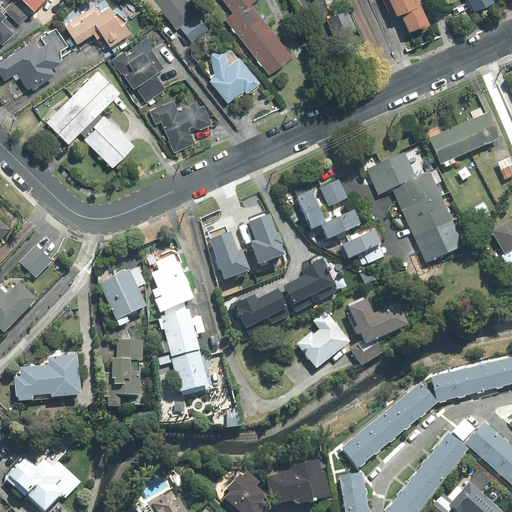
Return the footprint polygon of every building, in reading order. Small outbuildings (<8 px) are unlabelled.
[(40,0),(13,0),(28,13),(40,0)] [(128,35),(102,0),(83,0),(54,22),(72,47),(89,34),(103,53),(128,35)] [(138,10),(128,0),(125,0),(119,6),(130,18),(138,10)] [(202,30),(182,0),(143,0),(150,11),(158,5),(182,43),(202,30)] [(220,0),(231,13),(222,20),(267,74),(288,57),(245,5),(250,0),(220,0)] [(423,24),(413,0),(380,0),(388,18),(395,15),(402,32),(423,24)] [(487,0),(462,0),(469,12),(489,2),(487,0)] [(25,17),(10,2),(2,11),(16,25),(25,17)] [(29,42),(0,62),(0,78),(11,71),(25,91),(50,73),(47,69),(58,61),(45,42),(34,49),(29,42)] [(144,43),(111,62),(128,91),(131,89),(140,104),(162,91),(154,77),(161,73),(144,43)] [(253,82),(223,45),(202,63),(212,75),(205,81),(225,105),(253,82)] [(121,98),(97,71),(38,125),(62,150),(76,138),(105,170),(127,150),(98,119),(121,98)] [(175,100),(149,112),(155,124),(161,124),(175,155),(196,145),(190,132),(208,124),(196,99),(178,107),(175,100)] [(496,139),(486,114),(424,141),(435,165),(496,139)] [(460,248),(424,170),(411,176),(400,154),(361,172),(371,195),(388,188),(423,264),(460,248)] [(337,176),(289,196),(308,243),(318,239),(323,250),(334,246),(342,267),(357,261),(361,270),(385,261),(382,253),(378,255),(370,236),(344,246),(341,239),(359,232),(352,214),(340,219),(336,209),(348,204),(337,176)] [(511,207),(481,224),(500,258),(511,251),(511,207)] [(0,248),(17,229),(0,213),(0,248)] [(261,273),(247,242),(229,250),(232,258),(212,268),(223,290),(261,273)] [(55,261),(38,245),(20,262),(37,279),(55,261)] [(189,302),(170,257),(151,265),(154,274),(147,277),(157,301),(151,304),(156,315),(189,302)] [(144,289),(133,266),(109,278),(112,283),(95,291),(111,324),(139,311),(131,294),(144,289)] [(259,323),(282,313),(268,281),(250,290),(254,298),(231,308),(243,335),(261,327),(259,323)] [(8,296),(0,288),(0,332),(2,334),(39,299),(23,282),(8,296)] [(359,300),(341,308),(359,348),(405,328),(396,309),(368,320),(359,300)] [(347,342),(321,310),(309,320),(315,327),(295,343),(314,368),(347,342)] [(204,385),(184,314),(154,322),(174,393),(204,385)] [(197,318),(188,321),(193,337),(202,334),(197,318)] [(102,407),(139,408),(142,343),(117,342),(116,360),(104,359),(102,407)] [(82,393),(78,354),(49,357),(49,364),(16,368),(19,399),(82,393)] [(511,358),(426,382),(432,405),(511,383),(511,358)] [(335,449),(353,471),(432,405),(415,384),(335,449)] [(511,445),(483,419),(462,442),(511,488),(511,445)] [(444,434),(381,511),(413,511),(464,449),(444,434)] [(25,460),(10,476),(46,509),(65,489),(70,493),(82,480),(60,460),(55,465),(45,456),(34,468),(25,460)] [(266,511),(323,499),(315,463),(259,475),(263,496),(266,511)] [(437,511),(446,511),(448,510),(450,511),(501,511),(477,493),(487,481),(473,470),(458,490),(453,487),(444,499),(438,495),(430,506),(437,511)] [(335,478),(341,511),(365,511),(358,474),(335,478)] [(241,476),(217,504),(226,511),(265,511),(266,511),(263,496),(241,476)] [(133,511),(188,511),(187,510),(197,505),(185,482),(156,497),(160,505),(148,511),(144,503),(132,510),(133,511)]
